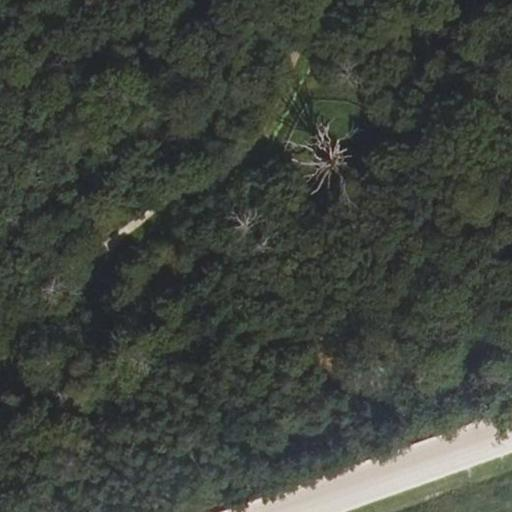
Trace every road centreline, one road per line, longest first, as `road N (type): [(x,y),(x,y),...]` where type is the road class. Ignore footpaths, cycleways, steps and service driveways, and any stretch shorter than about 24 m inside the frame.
road 1 (track): [(320,0),(252,134),(0,339)]
road 2 (track): [(311,511),(511,441)]
